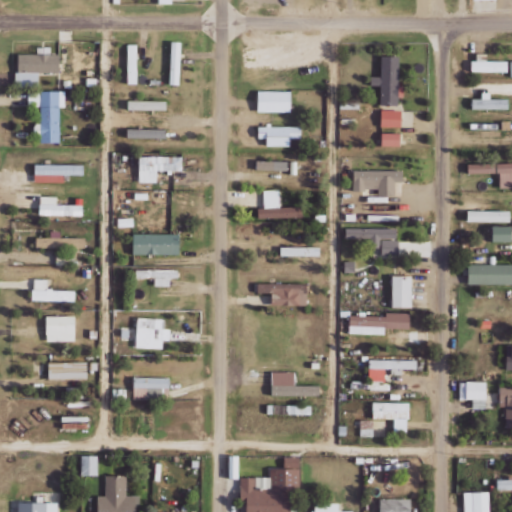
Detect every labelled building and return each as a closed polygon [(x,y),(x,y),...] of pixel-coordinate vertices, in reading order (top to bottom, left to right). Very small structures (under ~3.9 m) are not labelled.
[(169,84),(179,84),(180,41),(170,41),(169,84)] [(59,71),(59,54),(17,53),(16,86),(38,87),(38,71),(59,71)] [(473,71),(507,71),(507,60),(487,60),(487,53),(473,53),(473,71)] [(380,105),(398,105),(399,56),(381,55),(381,76),(371,76),(370,85),(380,85),(380,105)] [(290,90),(257,91),(257,112),(290,111),(290,90)] [(59,142),(59,91),(28,91),(28,106),(40,106),(40,123),(34,123),(34,134),(40,135),(40,142),(59,142)] [(471,108),(508,109),(508,99),(490,98),(490,92),(481,91),(481,98),(472,98),(471,108)] [(166,100),(128,100),(127,109),(166,109),(166,100)] [(380,127),(401,127),(401,110),(381,109),(380,127)] [(301,126),(258,126),(257,138),(266,138),(265,146),(289,146),(289,138),(300,138),(301,126)] [(166,138),(166,129),(127,128),(127,137),(166,138)] [(381,146),(400,145),(399,132),(381,132),(381,146)] [(157,181),(156,170),(182,170),(182,155),(138,156),(139,182),(157,181)] [(287,170),(287,161),(256,160),(256,170),(287,170)] [(468,173),(499,172),(500,188),(511,187),(511,162),(468,163),(468,173)] [(64,182),(64,175),(83,175),(83,163),(34,164),(34,182),(64,182)] [(353,170),(354,190),(378,189),(378,195),(395,195),(394,181),(402,181),(402,169),(353,170)] [(279,207),(279,189),(263,189),(264,208),(258,208),(258,218),(302,217),(302,206),(279,207)] [(56,196),(40,196),(39,214),(82,215),(82,205),(56,204),(56,196)] [(510,210),(467,210),(467,221),(509,221),(510,210)] [(511,241),(511,225),(492,225),(492,241),(511,241)] [(398,228),(346,227),(346,238),(370,238),(370,247),(380,247),(380,253),(397,254),(398,228)] [(60,237),(60,231),(50,231),(50,237),(36,237),(36,248),(85,247),(85,237),(60,237)] [(179,233),(132,233),(133,254),(179,253),(179,233)] [(280,246),(280,255),(319,256),(319,247),(280,246)] [(468,283),(511,284),(511,264),(468,263),(468,283)] [(154,286),(170,285),(169,278),(178,278),(177,268),(135,269),(136,278),(154,277),(154,286)] [(411,307),(412,275),(392,275),(392,307),(411,307)] [(33,299),(73,300),(73,291),(47,290),(47,279),(33,278),(33,299)] [(306,283),(257,283),(258,294),(274,294),(274,305),(307,305),(306,283)] [(409,328),(410,312),(385,312),(385,316),(366,316),(366,311),(358,311),(358,316),(349,315),(348,333),(384,334),(385,328),(409,328)] [(75,316),(46,315),(46,335),(74,336),(75,316)] [(164,328),(164,318),(137,317),(136,347),(163,348),(163,339),(169,339),(169,328),(164,328)] [(384,381),(385,368),(416,368),(416,359),(369,359),(368,380),(384,381)] [(87,378),(86,361),(48,362),(48,379),(87,378)] [(319,385),(294,385),(294,372),(272,372),(271,395),(319,395),(319,385)] [(486,381),(459,381),(459,399),(485,400),(486,381)] [(113,399),(126,399),(126,388),(113,388),(113,399)] [(372,418),(393,418),(393,431),(408,431),(408,402),(373,401),(372,418)] [(360,419),(360,435),(373,436),(373,419),(360,419)] [(97,455),(81,455),(81,475),(97,475),(97,455)] [(238,455),(229,455),(228,478),(238,478),(238,455)] [(290,511),(290,489),(299,489),(299,456),(284,456),(284,469),(270,469),(270,477),(240,477),(240,505),(246,504),(245,511),(290,511)] [(136,511),(137,495),(126,495),(126,475),(105,475),(105,496),(97,496),(97,511),(136,511)] [(489,511),(489,491),(463,492),(463,511),(489,511)] [(409,511),(410,498),(379,498),(378,511),(409,511)] [(57,511),(58,503),(18,502),(18,511),(57,511)] [(341,502),(312,502),(312,511),(353,511),(341,511),(341,502)]
